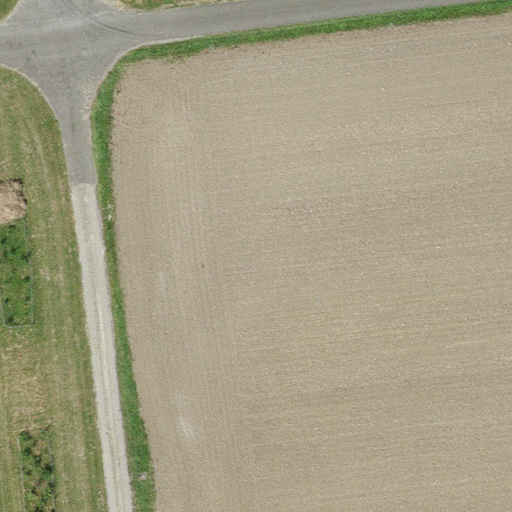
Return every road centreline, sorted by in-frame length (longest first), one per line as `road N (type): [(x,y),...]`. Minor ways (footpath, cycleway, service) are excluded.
road 1 (track): [(124,511),(62,0)]
road 2 (track): [(434,0),(0,48)]
